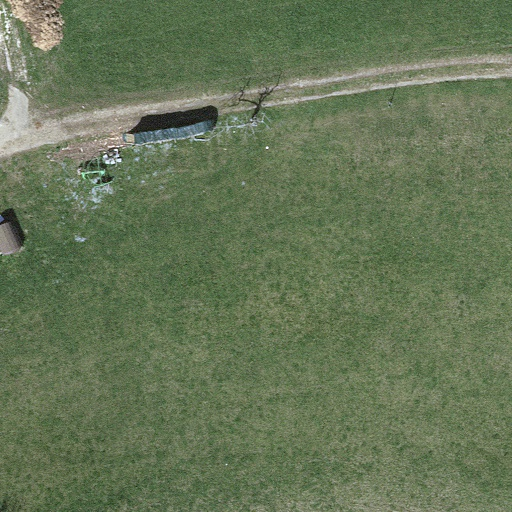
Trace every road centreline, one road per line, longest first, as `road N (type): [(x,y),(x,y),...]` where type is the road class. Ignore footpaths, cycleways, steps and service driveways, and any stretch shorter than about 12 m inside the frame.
road 1 (track): [(0,153),(391,87),(511,75)]
road 2 (track): [(0,15),(30,145)]
